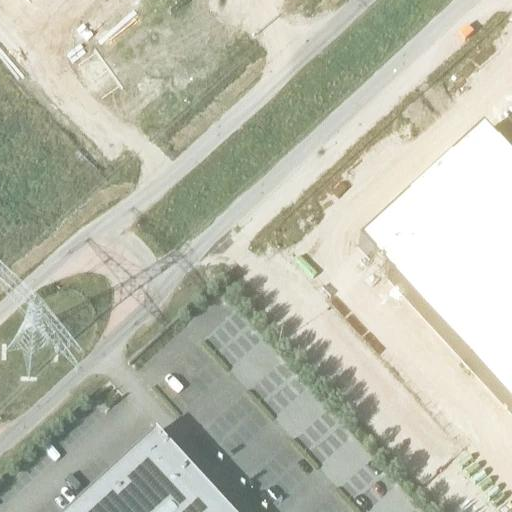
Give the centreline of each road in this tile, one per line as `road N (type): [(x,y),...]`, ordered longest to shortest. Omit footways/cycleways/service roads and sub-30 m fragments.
road 1 (tertiary): [(155,302),(467,0)]
road 2 (tertiary): [(365,0),(97,231)]
road 3 (tertiary): [(0,445),(155,302)]
road 4 (tertiary): [(97,231),(0,317)]
